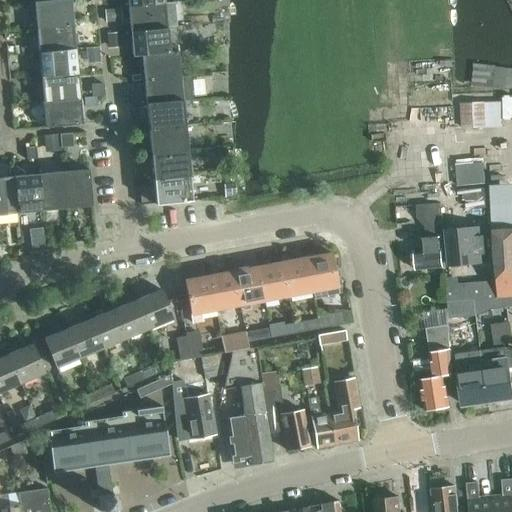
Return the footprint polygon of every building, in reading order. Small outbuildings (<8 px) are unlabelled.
[(62,0),(33,3),(36,28),(73,25),(70,0),(62,0)] [(165,4),(128,8),(130,32),(167,28),(165,4)] [(117,9),(105,10),(106,22),(118,21),(117,9)] [(73,25),(36,28),(38,53),(75,50),(73,25)] [(130,32),(133,57),(133,58),(140,57),(140,56),(170,54),(170,53),(167,28),(130,32)] [(119,33),(107,34),(108,46),(120,45),(119,33)] [(99,47),(86,49),(88,60),(100,59),(99,47)] [(75,50),(38,53),(40,78),(78,75),(75,50)] [(140,56),(140,57),(143,81),(180,77),(177,52),(170,53),(170,54),(140,56)] [(78,75),(40,78),(42,101),(80,98),(78,75)] [(145,105),(182,102),(192,101),(190,76),(180,77),(143,81),(145,105)] [(102,82),(92,83),(93,97),(96,96),(103,96),(102,82)] [(93,97),(84,97),(85,107),(97,106),(96,96),(93,97)] [(42,101),(45,127),(82,124),(80,98),(42,101)] [(182,102),(145,105),(148,130),(185,126),(182,102)] [(462,128),(486,127),(485,103),(461,104),(462,128)] [(187,151),(185,127),(185,126),(148,130),(150,155),(187,151)] [(73,148),(71,134),(60,136),(61,149),(73,148)] [(59,135),(43,136),(45,151),(60,149),(59,135)] [(38,159),(37,148),(26,149),(27,160),(38,159)] [(150,155),(153,180),(190,176),(187,151),(150,155)] [(457,185),(484,183),(482,162),(456,164),(457,185)] [(66,210),(92,207),(89,170),(63,173),(66,210)] [(39,175),(42,212),(66,210),(63,173),(39,175)] [(17,214),(42,212),(39,175),(13,178),(17,214)] [(154,190),(142,192),(143,204),(142,204),(142,206),(192,201),(190,176),(153,180),(154,190)] [(0,215),(17,214),(13,178),(0,178),(0,215)] [(235,183),(225,184),(225,194),(231,194),(231,192),(235,192),(235,183)] [(444,267),(439,203),(416,205),(418,219),(426,229),(427,238),(420,239),(421,251),(413,252),(415,270),(444,267)] [(449,266),(488,263),(485,226),(445,229),(449,266)] [(511,229),(492,230),(496,296),(511,295),(511,229)] [(336,288),(337,288),(331,252),(306,257),(313,293),(326,290),(326,294),(335,293),(336,288)] [(282,261),(289,297),(313,293),(306,257),(282,261)] [(264,301),(288,297),(289,297),(282,261),(258,266),(264,301)] [(234,270),(241,306),(264,301),(258,266),(234,270)] [(216,310),(240,306),(241,306),(234,270),(210,275),(216,310)] [(210,275),(185,279),(191,315),(192,323),(202,321),(200,313),(216,310),(210,275)] [(475,300),(489,298),(488,283),(446,287),(447,302),(475,300)] [(138,300),(150,329),(175,318),(162,290),(138,300)] [(489,298),(475,300),(475,310),(491,309),(489,298)] [(115,310),(127,339),(150,329),(138,300),(115,310)] [(461,316),(460,304),(448,305),(450,317),(461,316)] [(91,320),(104,349),(127,339),(115,310),(91,320)] [(351,312),(339,311),(340,312),(342,324),(344,324),(353,322),(351,312)] [(325,315),(317,317),(317,319),(318,319),(319,328),(342,324),(340,312),(325,315)] [(294,323),(295,333),(319,328),(318,319),(317,319),(294,323)] [(91,320),(68,330),(80,359),(104,349),(91,320)] [(182,320),(172,322),(179,361),(191,359),(186,334),(185,335),(182,320)] [(511,341),(511,336),(510,322),(492,324),(495,344),(511,341)] [(269,328),(271,338),(295,333),(294,323),(269,328)] [(432,377),(420,378),(420,379),(425,410),(447,406),(443,376),(450,375),(446,348),(449,348),(447,325),(425,328),(432,377)] [(271,338),(269,328),(244,333),(245,339),(247,338),(247,342),(271,338)] [(56,369),(80,359),(68,330),(44,341),(56,369)] [(347,341),(345,331),(333,333),(335,343),(347,341)] [(202,357),(201,352),(197,332),(186,334),(191,359),(202,357)] [(223,353),(231,352),(239,350),(236,335),(220,337),(223,353)] [(32,346),(8,356),(20,385),(45,374),(32,346)] [(246,465),(273,460),(260,384),(262,383),(256,347),(239,350),(231,352),(222,389),(236,386),(241,416),(225,419),(232,463),(245,461),(246,465)] [(482,363),(487,400),(490,400),(490,402),(502,400),(502,398),(511,396),(503,348),(490,350),(492,361),(482,363)] [(484,400),(487,400),(482,363),(470,364),(467,353),(455,355),(462,404),(473,402),(474,404),(485,403),(484,400)] [(209,356),(201,358),(200,358),(204,379),(225,375),(221,354),(209,356)] [(0,359),(0,393),(20,385),(8,356),(0,359)] [(141,370),(144,379),(160,372),(156,364),(141,370)] [(317,368),(301,370),(304,386),(320,384),(317,368)] [(144,379),(141,370),(123,379),(126,387),(144,379)] [(276,372),(261,374),(263,389),(267,388),(278,387),(278,386),(276,372)] [(136,390),(139,398),(171,384),(167,376),(136,390)] [(91,383),(94,391),(98,400),(114,393),(110,384),(106,386),(102,377),(91,383)] [(335,445),(357,442),(351,409),(359,408),(354,378),(333,381),(338,412),(329,414),(335,445)] [(288,409),(287,413),(283,414),(279,386),(278,386),(278,387),(267,388),(263,389),(269,433),(283,431),(287,451),(308,447),(302,410),(298,411),(295,407),(288,409)] [(98,400),(94,391),(77,399),(81,408),(98,400)] [(182,398),(188,437),(214,433),(208,394),(182,398)] [(335,445),(329,414),(321,415),(318,397),(307,399),(315,449),(335,445)] [(46,431),(51,463),(53,463),(54,470),(94,464),(94,466),(98,496),(112,494),(108,464),(107,462),(166,454),(165,446),(167,446),(161,406),(135,410),(121,412),(121,416),(83,421),(84,426),(46,431)] [(9,422),(15,419),(11,410),(5,413),(9,422)] [(35,418),(38,427),(56,419),(52,411),(35,418)] [(38,427),(35,418),(19,426),(22,434),(38,427)] [(0,433),(0,444),(10,440),(6,431),(0,433)] [(25,452),(23,448),(33,443),(37,466),(43,465),(38,433),(9,447),(11,458),(25,452)] [(493,511),(511,511),(511,479),(500,481),(502,504),(493,505),(493,511)] [(469,511),(489,511),(488,506),(480,507),(477,484),(466,485),(469,511)] [(463,511),(463,505),(458,505),(456,487),(432,489),(434,511),(463,511)] [(19,511),(50,511),(47,489),(17,493),(19,511)] [(0,511),(19,511),(17,493),(0,494),(0,511)] [(98,496),(97,496),(100,511),(115,509),(113,494),(112,494),(98,496)] [(400,511),(399,496),(375,499),(375,511),(400,511)] [(319,511),(341,511),(339,501),(319,505),(319,506),(318,506),(319,511)]
